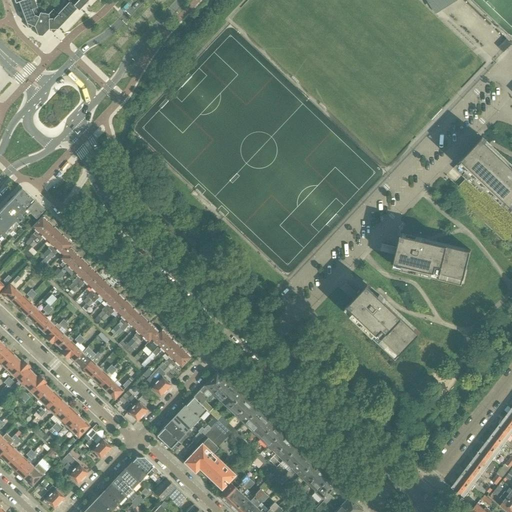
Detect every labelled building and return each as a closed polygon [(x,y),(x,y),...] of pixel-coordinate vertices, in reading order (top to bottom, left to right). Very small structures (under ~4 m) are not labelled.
[(20,0),(18,1),(22,11),(36,6),(33,0),(20,0)] [(67,0),(69,1),(76,8),(77,9),(78,10),(78,9),(79,9),(78,9),(83,4),(84,4),(85,4),(87,3),(88,1),(87,0),(67,0)] [(427,0),(437,12),(451,4),(457,0),(427,0)] [(58,7),(54,11),(65,20),(76,8),(69,1),(61,9),(58,7)] [(32,25),(33,26),(39,13),(36,7),(37,7),(36,6),(22,11),(28,27),(28,28),(29,28),(31,27),(32,25)] [(53,10),(48,15),(49,29),(51,29),(51,31),(52,32),(52,33),(53,33),(53,32),(65,20),(54,11),(53,10)] [(39,13),(33,26),(34,26),(37,35),(42,36),(48,29),(49,29),(48,15),(39,13)] [(507,39),(502,44),(507,48),(511,44),(507,39)] [(452,193),(484,223),(505,243),(511,236),(511,165),(482,137),(462,158),(462,159),(453,168),(465,179),(462,183),(458,186),(458,187),(452,193)] [(21,189),(13,197),(25,209),(34,200),(22,189),(22,188),(22,187),(21,188),(21,189)] [(13,197),(5,205),(19,219),(23,216),(20,214),(23,212),(27,215),(29,213),(25,209),(13,197)] [(44,209),(34,200),(25,209),(29,213),(36,219),(44,209)] [(5,205),(0,210),(0,217),(13,230),(16,227),(12,223),(14,221),(17,223),(19,219),(5,205)] [(26,242),(29,244),(50,223),(42,216),(31,227),(35,231),(30,237),(31,238),(26,242)] [(0,217),(0,234),(3,237),(6,234),(4,232),(6,229),(10,233),(13,230),(0,217)] [(30,219),(26,223),(25,224),(27,227),(33,221),(30,219)] [(29,244),(22,252),(25,255),(28,252),(31,249),(42,237),(46,241),(57,230),(50,223),(29,244)] [(21,227),(19,229),(16,232),(19,236),(24,231),(21,227)] [(41,256),(44,259),(65,237),(57,230),(46,241),(50,245),(48,248),(48,249),(41,256)] [(403,234),(401,234),(397,252),(396,256),(393,267),(463,283),(471,250),(416,237),(406,235),(405,237),(402,237),(403,234)] [(57,252),(61,255),(69,247),(70,247),(72,244),(65,237),(44,259),(39,263),(38,265),(42,266),(50,257),(51,258),(57,252)] [(59,265),(63,268),(77,254),(70,247),(69,247),(61,255),(58,258),(62,262),(59,265)] [(31,249),(28,252),(25,255),(29,259),(32,256),(35,253),(31,249)] [(69,269),(73,272),(84,261),(77,254),(63,268),(66,271),(69,269)] [(68,287),(71,290),(92,268),(84,261),(73,272),(77,276),(71,282),(72,283),(68,287)] [(41,269),(45,272),(50,266),(46,263),(41,269)] [(84,283),(88,286),(99,275),(92,268),(71,290),(73,292),(77,287),(78,288),(84,283)] [(31,278),(37,284),(42,280),(36,274),(31,278)] [(86,303),(86,304),(106,282),(99,275),(88,286),(92,290),(86,296),(87,297),(83,301),(85,304),(86,303)] [(99,297),(103,301),(114,289),(106,282),(86,304),(88,306),(92,302),(93,302),(99,297)] [(1,293),(10,300),(18,292),(9,284),(1,293)] [(417,331),(383,299),(372,287),(370,290),(367,287),(369,285),(368,284),(344,309),(396,358),(420,333),(417,331)] [(102,311),(105,313),(121,296),(114,289),(103,301),(107,304),(104,307),(101,310),(102,311)] [(10,300),(18,308),(26,299),(18,292),(10,300)] [(51,295),(44,302),(49,306),(56,299),(51,295)] [(113,311),(118,314),(129,303),(121,296),(105,313),(101,318),(103,320),(107,316),(108,316),(113,311)] [(18,308),(26,316),(34,307),(26,299),(18,308)] [(69,303),(65,307),(71,312),(74,308),(69,303)] [(113,329),(115,332),(136,310),(129,303),(118,314),(122,318),(119,321),(120,322),(113,329)] [(34,323),(42,315),(42,314),(34,307),(26,316),(34,323)] [(128,325),(132,328),(143,317),(136,310),(115,332),(118,334),(122,330),(123,331),(128,325)] [(93,320),(96,322),(101,318),(105,313),(102,311),(98,315),(93,320)] [(34,323),(42,331),(50,322),(42,315),(34,323)] [(134,341),(137,338),(151,324),(143,317),(132,328),(136,332),(133,335),(134,336),(128,343),(130,346),(134,341)] [(47,338),(49,340),(58,330),(61,327),(58,324),(57,323),(54,326),(50,322),(42,331),(46,335),(45,336),(46,337),(47,338)] [(53,342),(58,346),(66,338),(62,333),(64,330),(63,329),(68,324),(66,322),(61,327),(58,330),(49,340),(50,341),(52,342),(52,343),(53,342)] [(143,339),(147,342),(158,331),(151,324),(137,338),(140,342),(143,339)] [(149,350),(152,352),(169,336),(161,328),(158,331),(147,342),(148,343),(150,340),(154,343),(151,346),(152,347),(149,350)] [(106,343),(109,340),(101,333),(98,336),(106,343)] [(161,350),(165,354),(176,343),(169,336),(152,352),(154,355),(155,356),(161,350)] [(63,353),(65,355),(74,345),(66,338),(58,346),(62,350),(61,352),(62,352),(63,353)] [(0,358),(8,350),(0,342),(0,358)] [(77,342),(74,345),(65,355),(66,356),(68,357),(67,357),(68,358),(69,357),(74,361),(81,352),(85,348),(80,344),(79,345),(77,342)] [(170,364),(183,350),(176,343),(165,354),(162,356),(166,360),(163,363),(167,366),(170,364)] [(0,365),(1,365),(5,369),(16,358),(8,350),(0,358),(0,365)] [(183,350),(170,364),(173,367),(176,364),(180,368),(191,357),(183,350)] [(74,361),(82,369),(90,360),(81,352),(74,361)] [(152,352),(148,357),(141,364),(144,367),(151,360),(150,359),(154,355),(152,352)] [(5,369),(13,376),(25,364),(24,362),(23,362),(23,361),(22,361),(21,362),(16,358),(5,369)] [(82,369),(90,376),(98,368),(90,360),(82,369)] [(158,366),(163,371),(167,366),(163,363),(162,362),(158,366)] [(13,376),(21,384),(32,373),(28,369),(29,368),(28,367),(27,365),(27,366),(25,364),(13,376)] [(90,376),(97,384),(105,375),(98,368),(90,376)] [(148,368),(145,372),(166,391),(171,385),(158,373),(156,375),(153,372),(153,373),(148,368)] [(105,375),(97,384),(106,391),(113,383),(109,378),(111,375),(108,372),(105,375)] [(145,372),(142,375),(150,382),(148,384),(161,396),(166,391),(145,372)] [(216,372),(193,397),(201,404),(204,401),(207,398),(212,393),(225,380),(216,372)] [(21,384),(29,391),(42,379),(40,378),(38,377),(39,377),(38,376),(37,377),(32,373),(21,384)] [(6,385),(8,387),(13,382),(11,380),(8,377),(3,382),(6,385)] [(29,391),(38,399),(48,388),(44,384),(45,383),(44,382),(43,381),(42,379),(29,391)] [(212,393),(220,400),(233,388),(225,380),(212,393)] [(113,383),(106,391),(114,399),(122,391),(113,383)] [(38,399),(46,407),(56,396),(48,388),(38,399)] [(219,401),(227,408),(240,395),(233,388),(220,400),(219,401)] [(126,401),(129,404),(142,416),(148,410),(127,391),(122,396),(126,401)] [(27,395),(22,400),(19,403),(21,405),(24,402),(25,403),(29,398),(27,395)] [(227,408),(235,416),(248,402),(240,395),(227,408)] [(46,407),(54,414),(64,403),(56,396),(46,407)] [(206,410),(201,404),(193,397),(185,405),(199,418),(206,410)] [(208,412),(211,409),(204,401),(201,404),(206,410),(208,412)] [(235,416),(243,423),(256,410),(248,402),(235,416)] [(59,425),(62,422),(72,411),(64,403),(54,414),(50,418),(55,424),(56,423),(59,425)] [(142,416),(129,404),(124,409),(137,421),(142,416)] [(192,425),(199,418),(185,405),(178,413),(192,425)] [(38,415),(43,410),(40,407),(35,412),(35,413),(33,415),(35,417),(38,415)] [(216,420),(220,415),(213,408),(211,409),(208,412),(214,417),(216,420)] [(243,423),(251,431),(264,417),(256,410),(243,423)] [(62,422),(70,430),(80,419),(72,411),(62,422)] [(188,430),(192,425),(178,413),(171,420),(176,425),(188,436),(191,433),(188,430)] [(225,427),(228,424),(228,423),(220,415),(216,420),(218,421),(225,427)] [(206,425),(211,428),(218,421),(216,420),(214,417),(206,425)] [(251,431),(259,439),(272,425),(264,417),(251,431)] [(511,422),(505,417),(499,425),(511,434),(511,432),(511,422)] [(80,419),(70,430),(78,437),(89,426),(80,419)] [(184,439),(188,436),(176,425),(171,420),(164,428),(177,441),(181,436),(184,439)] [(219,445),(230,432),(225,427),(218,421),(211,428),(206,433),(219,445)] [(230,432),(232,434),(235,431),(228,424),(225,427),(230,432)] [(202,437),(206,433),(211,428),(206,425),(203,428),(201,427),(197,430),(199,432),(200,433),(201,434),(200,436),(202,437)] [(259,439),(267,446),(280,432),(272,425),(259,439)] [(499,425),(491,435),(503,444),(504,444),(505,445),(508,441),(506,440),(511,434),(499,425)] [(36,433),(39,435),(42,438),(44,435),(41,432),(43,429),(41,427),(36,433)] [(177,441),(164,428),(156,436),(173,452),(177,448),(174,444),(177,441)] [(88,432),(86,435),(106,454),(112,448),(91,429),(88,432)] [(232,434),(240,442),(243,439),(235,431),(232,434)] [(193,441),(196,443),(196,444),(198,442),(202,437),(200,436),(201,434),(200,433),(199,432),(191,439),(193,441)] [(267,446),(274,453),(287,439),(280,432),(267,446)] [(6,433),(1,437),(0,438),(0,454),(10,445),(9,445),(12,442),(17,437),(15,434),(11,438),(6,433)] [(106,454),(86,435),(84,437),(88,441),(85,444),(101,459),(106,454)] [(491,435),(485,443),(499,453),(501,450),(500,449),(503,444),(491,435)] [(219,496),(226,502),(249,478),(245,475),(240,480),(212,453),(217,447),(207,437),(184,462),(194,472),(198,467),(224,491),(219,496)] [(240,442),(248,450),(251,446),(243,439),(240,442)] [(274,453),(282,461),(295,447),(287,439),(274,453)] [(193,441),(186,449),(189,451),(196,444),(196,443),(193,441)] [(485,443),(479,451),(491,461),(494,456),(496,457),(499,453),(485,443)] [(189,451),(186,449),(181,444),(177,448),(173,452),(181,459),(189,451)] [(0,454),(0,457),(7,464),(17,453),(10,445),(0,454)] [(282,461),(285,464),(290,469),(304,455),(295,447),(282,461)] [(7,464),(15,471),(28,457),(25,455),(26,454),(21,449),(17,453),(7,464)] [(479,451),(471,461),(485,471),(488,468),(486,466),(491,461),(479,451)] [(68,454),(63,459),(83,478),(88,473),(75,461),(68,454)] [(263,463),(264,464),(267,461),(259,454),(256,457),(257,458),(262,463),(263,463)] [(290,469),(298,476),(311,462),(304,455),(290,469)] [(28,457),(15,471),(23,479),(33,468),(29,464),(32,461),(31,460),(28,457)] [(44,473),(51,464),(43,457),(35,465),(44,473)] [(136,457),(133,461),(146,474),(151,469),(152,470),(153,472),(153,473),(155,470),(156,469),(144,457),(136,457)] [(63,467),(67,470),(65,472),(78,484),(83,478),(63,459),(60,462),(64,466),(63,467)] [(133,461),(126,468),(139,481),(146,474),(133,461)] [(270,470),(272,472),(275,469),(267,461),(264,464),(267,467),(270,470)] [(471,461),(465,470),(477,479),(481,473),(483,475),(485,471),(471,461)] [(306,484),(307,483),(319,470),(311,462),(298,476),(306,484)] [(33,468),(23,479),(31,487),(42,475),(33,468)] [(126,468),(118,476),(132,489),(139,481),(126,468)] [(149,477),(154,481),(157,484),(165,477),(156,469),(155,470),(153,473),(149,477)] [(272,472),(278,477),(280,480),(283,476),(275,469),(272,472)] [(307,483),(315,490),(327,477),(319,470),(307,483)] [(465,470),(458,479),(471,489),(475,485),(473,484),(477,479),(465,470)] [(280,480),(282,481),(283,482),(290,475),(287,472),(283,476),(280,480)] [(118,476),(111,483),(125,496),(132,489),(118,476)] [(327,477),(315,490),(323,498),(335,485),(327,477)] [(174,486),(166,478),(153,491),(162,499),(174,486)] [(226,502),(233,509),(245,496),(242,493),(248,487),(248,488),(253,482),(249,478),(226,502)] [(471,489),(458,479),(451,487),(464,496),(468,491),(469,492),(471,489)] [(245,496),(233,509),(236,511),(244,511),(264,492),(271,485),(266,480),(259,487),(259,488),(254,493),(255,494),(253,496),(249,492),(245,496)] [(111,483),(104,491),(118,503),(125,496),(111,483)] [(287,488),(292,493),(295,495),(299,491),(291,484),(290,484),(287,488)] [(52,485),(47,491),(60,503),(65,497),(52,485)] [(345,501),(341,506),(347,511),(359,511),(361,510),(346,495),(337,486),(329,494),(333,498),(334,499),(338,494),(345,501)] [(150,492),(146,488),(145,487),(141,492),(145,497),(150,492)] [(167,496),(172,501),(181,492),(176,487),(167,496)] [(505,491),(502,494),(511,502),(511,489),(509,494),(505,491)] [(60,503),(47,491),(41,497),(54,509),(60,503)] [(104,491),(97,498),(111,511),(118,503),(104,491)] [(299,491),(295,495),(298,498),(300,500),(303,495),(299,491)] [(181,492),(172,501),(171,502),(176,507),(186,497),(181,492)] [(244,511),(257,511),(260,510),(256,507),(262,500),(263,501),(268,496),(264,492),(244,511)] [(295,495),(292,493),(289,496),(294,502),(298,498),(295,495)] [(132,503),(136,507),(143,500),(137,494),(130,501),(132,503)] [(329,494),(321,502),(325,506),(333,498),(329,494)] [(511,511),(511,502),(502,494),(499,498),(503,501),(499,506),(507,511),(511,511)] [(492,501),(486,496),(484,495),(482,498),(489,504),(492,501)] [(97,498),(90,505),(97,511),(109,511),(111,511),(97,498)] [(257,511),(271,511),(277,505),(274,502),(268,507),(269,507),(265,511),(261,511),(260,510),(257,511)] [(318,511),(325,506),(321,502),(314,510),(316,511),(318,511)] [(131,511),(132,511),(133,511),(136,507),(132,503),(128,508),(125,511),(126,511),(131,511)] [(470,511),(491,511),(492,511),(487,507),(485,508),(483,509),(477,503),(470,511)]
